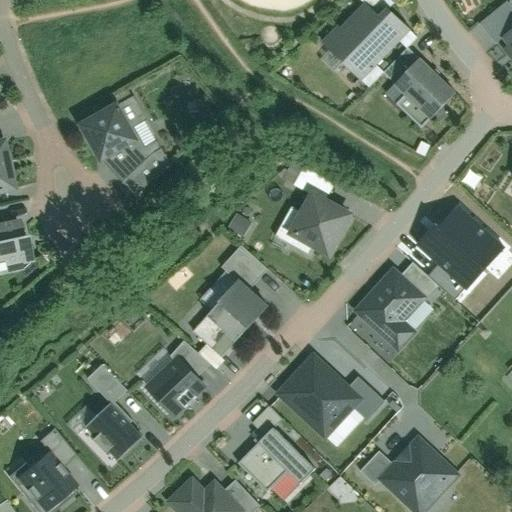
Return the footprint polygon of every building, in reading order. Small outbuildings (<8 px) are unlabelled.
[(410,35),(386,10),(377,18),(364,4),(320,45),(357,84),(410,35)] [(484,23),(499,41),(511,58),(511,10),(508,5),(484,23)] [(433,124),(457,100),(409,53),(385,78),(408,100),(433,124)] [(119,108),(76,131),(98,172),(141,149),(119,108)] [(11,134),(0,136),(0,193),(22,190),(11,134)] [(315,187),(292,229),(335,253),(358,211),(315,187)] [(0,268),(40,261),(30,206),(0,211),(0,268)] [(504,249),(459,209),(422,251),(466,291),(504,249)] [(237,214),(230,228),(245,236),(252,222),(237,214)] [(393,271),(352,315),(397,357),(417,336),(404,324),(439,287),(414,264),(400,279),(393,271)] [(247,272),(197,329),(228,356),(278,299),(247,272)] [(277,392),(325,436),(357,402),(371,416),(385,400),(356,373),(347,383),(313,353),(277,392)] [(211,391),(180,357),(142,390),(173,425),(211,391)] [(103,364),(88,379),(113,404),(129,390),(103,364)] [(140,439),(111,406),(83,430),(113,463),(140,439)] [(278,423),(239,462),(285,508),(324,470),(278,423)] [(432,511),(462,479),(418,440),(378,485),(408,511),(432,511)] [(44,453),(10,483),(36,511),(52,511),(77,490),(44,453)] [(193,470),(164,500),(177,511),(248,511),(252,509),(215,474),(207,482),(193,470)]
